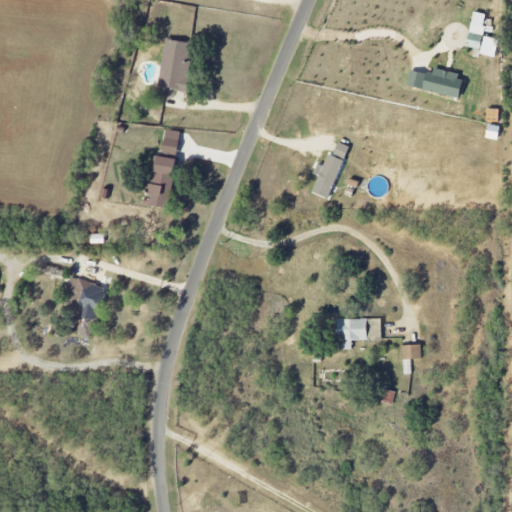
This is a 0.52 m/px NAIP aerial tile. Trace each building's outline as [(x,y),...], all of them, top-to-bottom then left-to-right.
[(161,88),(189,92),(195,43),(167,40),(161,88)] [(463,99),(467,77),(436,71),(435,76),(412,71),(408,88),(463,99)] [(165,153),(180,154),(182,131),(167,131),(165,153)] [(315,193),(332,199),(350,147),(339,143),(335,156),(328,153),(324,165),(320,164),(316,175),(321,177),(315,193)] [(149,206),(171,209),(178,159),(160,157),(157,183),(152,183),(149,206)] [(96,283),(70,277),(65,304),(83,308),(78,333),(86,335),(87,327),(96,329),(100,315),(90,313),(96,283)] [(352,342),(370,341),(370,320),(339,320),(340,351),(352,350),(352,342)] [(404,375),(414,375),(414,368),(424,368),(423,346),(403,347),(404,375)]
